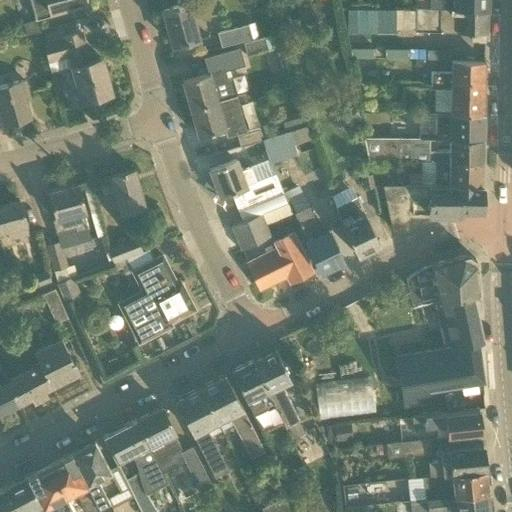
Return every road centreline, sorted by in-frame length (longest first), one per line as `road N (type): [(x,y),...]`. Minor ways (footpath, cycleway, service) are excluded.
road 1 (residential): [(254,334),(0,468)]
road 2 (residential): [(505,229),(414,249),(254,334)]
road 3 (residential): [(254,334),(159,131)]
road 4 (tertiary): [(511,420),(505,229)]
road 5 (tertiary): [(505,229),(511,57)]
road 6 (residential): [(0,174),(159,131)]
road 7 (residential): [(159,131),(122,0)]
